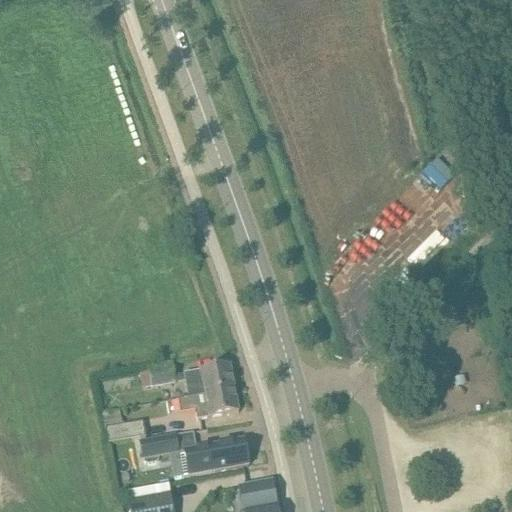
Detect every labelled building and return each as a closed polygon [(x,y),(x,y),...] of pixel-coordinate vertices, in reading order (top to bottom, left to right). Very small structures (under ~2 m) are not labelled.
[(38,33),(0,45),(0,69),(1,74),(14,70),(58,195),(0,214),(0,220),(13,258),(92,231),(75,185),(98,177),(56,56),(47,59),(38,33)] [(171,365),(148,370),(149,373),(140,375),(142,390),(152,388),(152,389),(175,385),(171,365)] [(178,400),(178,402),(234,392),(230,368),(184,376),(188,398),(178,400)] [(234,392),(178,402),(181,415),(196,412),(198,422),(238,415),(234,392)] [(102,414),(108,445),(145,439),(143,423),(123,426),(119,411),(102,414)] [(176,437),(139,445),(142,462),(145,462),(145,464),(148,466),(156,464),(159,462),(159,459),(179,455),(176,437)] [(244,442),(224,446),(212,449),(182,454),(187,480),(248,468),(244,442)] [(117,480),(119,494),(131,491),(129,478),(117,480)] [(239,490),(242,511),(277,511),(272,484),(239,490)] [(128,495),(130,511),(172,511),(168,487),(128,495)]
